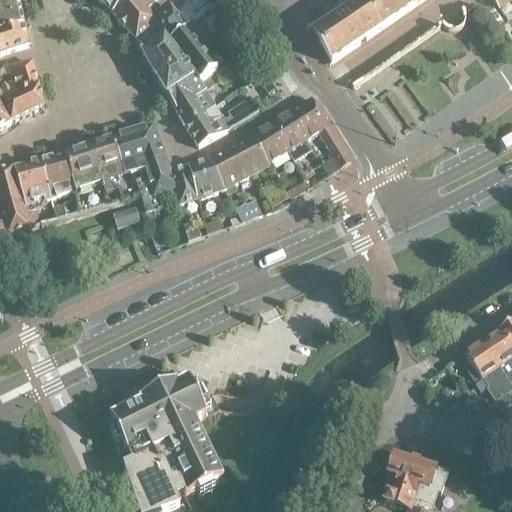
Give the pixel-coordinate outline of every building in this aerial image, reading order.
[(0,33),(23,27),(16,0),(14,0),(0,4),(0,33)] [(107,0),(101,8),(111,17),(112,18),(129,0),(107,0)] [(165,4),(168,0),(129,0),(112,18),(128,37),(132,41),(135,44),(136,44),(157,25),(153,21),(149,18),(165,4)] [(331,66),(413,10),(427,0),(366,0),(311,38),(331,66)] [(511,0),(490,0),(497,10),(511,0)] [(171,50),(188,36),(170,13),(157,25),(136,44),(135,44),(136,44),(134,46),(141,57),(142,59),(165,42),(171,50)] [(232,26),(223,13),(213,19),(223,33),(232,26)] [(232,26),(223,33),(234,49),(243,43),(232,26)] [(29,50),(23,29),(23,27),(0,33),(0,58),(3,57),(29,50)] [(165,42),(142,59),(157,84),(200,53),(188,36),(171,50),(165,42)] [(217,75),(200,53),(157,84),(166,99),(169,104),(198,85),(200,87),(212,78),(217,75)] [(38,91),(32,65),(16,69),(16,70),(3,72),(10,89),(14,101),(38,91)] [(266,77),(260,68),(246,78),(251,87),(259,82),(266,77)] [(283,100),(266,77),(259,82),(275,106),(283,100)] [(203,117),(195,104),(207,96),(206,95),(217,85),(212,78),(200,87),(198,85),(169,104),(175,114),(183,128),(203,117)] [(426,83),(414,92),(431,118),(444,109),(426,83)] [(43,112),(38,91),(14,101),(10,89),(0,93),(0,104),(10,128),(43,112)] [(0,132),(10,128),(0,104),(0,132)] [(337,146),(311,104),(290,117),(307,145),(318,138),(327,152),(337,146)] [(198,152),(227,135),(245,126),(258,117),(254,112),(224,126),(214,110),(203,117),(183,128),(198,152)] [(307,145),(290,117),(271,128),(288,156),(287,157),(292,167),(310,156),(305,146),(307,145)] [(288,156),(271,128),(252,141),(251,141),(267,169),(268,169),(288,156)] [(157,198),(174,194),(169,176),(170,176),(153,129),(111,142),(124,180),(129,179),(139,176),(142,184),(133,186),(139,199),(141,203),(145,216),(154,213),(161,211),(157,198)] [(269,171),(268,169),(267,169),(251,141),(209,163),(207,164),(224,195),(225,194),(269,171)] [(124,180),(111,142),(89,150),(102,189),(104,197),(118,193),(122,204),(139,199),(133,186),(129,179),(124,180)] [(343,156),(337,146),(327,152),(333,162),(343,156)] [(102,189),(89,150),(64,158),(75,197),(76,207),(77,217),(108,208),(104,197),(102,189)] [(350,167),(343,156),(333,162),(340,173),(350,167)] [(75,197),(64,158),(40,165),(39,165),(51,205),(75,197)] [(224,195),(207,164),(189,170),(198,203),(224,195)] [(51,205),(39,165),(14,171),(13,172),(18,190),(30,232),(40,230),(37,213),(36,209),(46,206),(51,205)] [(198,203),(189,170),(170,176),(169,176),(174,194),(179,210),(198,203)] [(0,215),(0,218),(4,229),(7,240),(30,232),(18,190),(13,172),(0,175),(0,215)] [(308,193),(304,185),(286,197),(290,204),(308,193)] [(242,227),(262,218),(255,205),(246,209),(245,208),(236,212),(242,227)] [(57,226),(67,224),(66,221),(67,221),(67,220),(64,208),(53,211),(56,223),(57,226)] [(138,226),(134,213),(113,220),(117,233),(138,226)] [(179,216),(165,218),(170,251),(184,249),(179,216)] [(222,235),(219,224),(205,228),(208,239),(222,235)] [(201,241),(198,231),(186,235),(189,245),(201,241)] [(511,324),(500,333),(511,351),(511,324)] [(511,361),(511,351),(500,333),(482,345),(511,388),(511,373),(507,365),(511,361)] [(506,398),(511,393),(511,388),(482,345),(463,357),(473,372),(471,375),(470,376),(469,378),(470,380),(471,381),(473,384),(474,384),(476,384),(479,382),(481,383),(488,392),(485,393),(500,415),(511,407),(506,398)] [(195,425),(206,420),(203,414),(210,411),(201,393),(197,384),(190,388),(187,382),(176,387),(175,385),(138,404),(139,406),(129,410),(127,407),(118,411),(120,415),(108,420),(111,425),(108,426),(118,456),(125,454),(127,458),(129,457),(133,465),(123,470),(136,509),(131,511),(171,511),(179,510),(175,499),(182,495),(185,501),(223,482),(195,425)] [(432,511),(437,497),(441,498),(448,476),(435,472),(435,474),(395,462),(381,508),(392,511),(392,509),(401,511),(432,511)]
